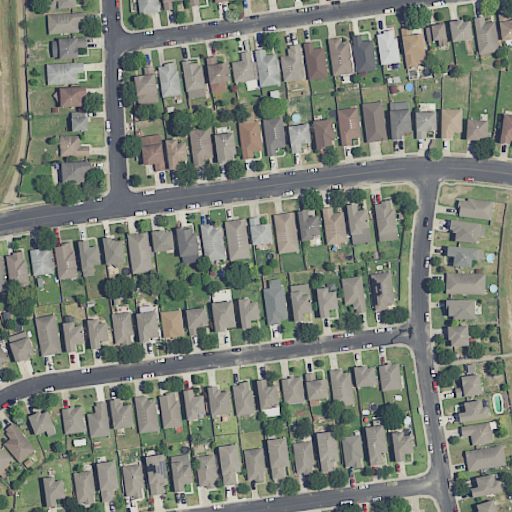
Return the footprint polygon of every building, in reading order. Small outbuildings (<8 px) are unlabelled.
[(47,0),(47,9),(76,8),(76,0),(47,0)] [(137,0),(139,14),(159,13),(157,0),(137,0)] [(162,0),(164,10),(174,9),(173,1),(183,0),(182,0),(162,0)] [(85,22),(85,13),(48,15),(48,33),(78,32),(78,22),(85,22)] [(498,53),(496,22),(485,22),(484,17),(475,17),(477,54),(498,53)] [(472,39),(469,19),(449,22),(452,42),(472,39)] [(511,20),(500,21),(501,40),(511,39),(511,20)] [(427,41),(438,41),(438,47),(447,46),(445,24),(425,25),(427,41)] [(423,33),(412,34),(412,27),(402,28),(405,66),(426,64),(423,33)] [(399,63),(396,31),(377,33),(380,64),(399,63)] [(357,73),(376,70),(372,40),(362,42),(361,35),(352,36),(357,73)] [(86,47),(86,38),(52,39),(52,59),(79,58),(78,48),(86,47)] [(350,39),(329,40),(331,75),(352,74),(350,39)] [(328,77),(323,47),(313,49),(312,42),(303,44),(309,80),(328,77)] [(280,57),(283,81),(304,79),(300,44),(287,46),(288,56),(280,57)] [(266,55),(265,49),(254,51),(261,87),(281,84),(275,54),(266,55)] [(234,83),(256,80),(252,51),(241,52),(242,61),(232,62),(234,83)] [(227,62),(217,64),(216,56),(206,58),(212,94),(226,92),(225,83),(230,82),(227,62)] [(78,73),(84,73),(84,62),(47,64),(47,84),(78,83),(78,73)] [(205,97),(203,62),(184,63),(186,98),(205,97)] [(176,63),(158,66),(162,98),(181,95),(176,63)] [(135,76),(136,104),(157,103),(155,66),(144,67),(144,76),(135,76)] [(83,106),(83,97),(87,97),(87,87),(60,88),(60,107),(83,106)] [(367,143),(387,141),(382,101),(362,104),(367,143)] [(338,110),(341,146),(352,145),(351,139),(360,138),(357,107),(338,110)] [(462,110),(441,109),(441,138),(452,138),(452,132),(462,133),(462,110)] [(403,133),(411,132),(410,110),(390,111),(391,140),(403,140),(403,133)] [(426,131),(436,131),(436,111),(416,112),(416,139),(426,139),(426,131)] [(257,113),(239,115),(243,159),(253,158),(253,152),(261,151),(257,113)] [(511,139),(511,114),(504,113),(499,142),(511,144),(511,139)] [(87,118),(71,118),(72,132),(88,131),(87,118)] [(284,148),(283,118),(264,119),(266,156),(276,156),(275,148),(284,148)] [(334,148),(333,119),(314,120),(315,148),(334,148)] [(467,139),(487,140),(488,120),(467,119),(467,139)] [(288,127),(292,153),(302,151),(301,144),(311,143),(309,124),(288,127)] [(204,165),(204,159),(213,158),(210,128),(189,130),(193,166),(204,165)] [(217,162),(236,160),(234,132),(215,134),(217,162)] [(154,164),(155,172),(166,170),(160,134),(140,137),(144,165),(154,164)] [(89,156),(90,146),(80,146),(81,136),(61,135),(61,156),(89,156)] [(186,139),(166,141),(169,170),(179,169),(179,162),(188,161),(186,139)] [(62,162),(63,183),(86,182),(85,173),(91,173),(91,161),(62,162)] [(457,216),(491,219),(493,202),(459,198),(457,216)] [(394,202),(376,202),(377,241),(396,240),(394,202)] [(370,243),(368,209),(357,210),(357,204),(348,205),(351,244),(370,243)] [(323,208),(326,244),(347,242),(344,212),(333,213),(332,207),(323,208)] [(321,237),(318,216),(308,217),(307,210),(298,212),(301,240),(321,237)] [(278,254),(298,252),(295,213),(274,214),(278,254)] [(252,244),(272,243),(271,224),(260,224),(259,218),(250,218),(252,244)] [(250,258),(245,219),(224,222),(230,260),(250,258)] [(454,242),(477,243),(478,236),(485,237),(486,224),(450,221),(450,231),(455,232),(454,242)] [(222,224),(201,226),(204,261),(225,259),(222,224)] [(198,263),(196,226),(178,227),(179,264),(198,263)] [(174,250),(172,230),(152,232),(154,252),(174,250)] [(131,273),(152,272),(151,257),(149,233),(128,234),(131,273)] [(104,237),(105,265),(125,264),(123,240),(115,241),(114,237),(104,237)] [(93,265),(101,264),(98,246),(89,247),(88,240),(78,242),(84,277),(95,275),(93,265)] [(57,279),(75,279),(74,244),(55,245),(57,279)] [(29,251),(33,276),(54,273),(50,247),(29,251)] [(471,267),(472,260),(483,260),(483,248),(447,247),(447,256),(454,257),(453,267),(471,267)] [(28,284),(25,252),(6,254),(10,286),(28,284)] [(388,304),(394,304),(391,272),(371,274),(374,311),(389,309),(388,304)] [(485,274),(446,273),(446,293),(485,294),(485,274)] [(344,305),(353,304),(354,313),(365,312),(362,276),(342,278),(344,305)] [(264,289),(267,323),(286,321),(283,279),(271,279),(272,288),(264,289)] [(291,285),(293,321),(304,320),(303,314),(311,313),(310,284),(291,285)] [(316,291),(321,319),(330,317),(329,310),(338,309),(335,288),(316,291)] [(257,299),(239,301),(242,329),(251,328),(251,320),(260,319),(257,299)] [(475,300),(447,300),(448,319),(475,318),(475,300)] [(236,329),(233,301),(212,303),(215,331),(236,329)] [(198,327),(208,326),(206,307),(187,309),(189,336),(199,335),(198,327)] [(139,343),(151,341),(151,337),(159,337),(157,311),(136,313),(139,343)] [(183,336),(182,311),(162,312),(163,337),(183,336)] [(114,344),(133,344),(132,312),(113,313),(114,344)] [(36,317),(40,356),(60,354),(56,315),(36,317)] [(99,323),(98,319),(88,320),(90,349),(100,348),(100,341),(109,341),(107,322),(99,323)] [(82,323),(63,325),(66,352),(76,351),(75,344),(84,343),(82,323)] [(468,326),(448,326),(449,346),(469,346),(468,326)] [(10,343),(16,362),(35,356),(29,337),(10,343)] [(0,367),(9,363),(0,345),(0,367)] [(378,366),(382,392),(402,388),(398,363),(378,366)] [(374,366),(354,368),(356,387),(376,386),(374,366)] [(354,404),(350,369),(330,372),(333,406),(354,404)] [(461,376),(462,388),(455,388),(456,397),(481,395),(480,375),(461,376)] [(305,402),(301,377),(281,379),(285,405),(305,402)] [(276,385),(267,386),(266,379),(256,380),(262,418),(280,415),(276,385)] [(232,385),(236,416),(254,414),(251,382),(232,385)] [(229,392),(220,392),(220,386),(209,387),(210,415),(230,414),(229,392)] [(206,417),(204,395),(194,396),(193,390),(184,390),(187,418),(206,417)] [(159,395),(163,429),(181,426),(177,393),(159,395)] [(159,431),(156,396),(135,398),(138,433),(159,431)] [(122,405),(121,399),(111,400),(114,429),(133,427),(131,405),(122,405)] [(458,413),(460,423),(487,418),(484,399),(464,403),(465,412),(458,413)] [(95,413),(87,414),(90,438),(110,436),(106,401),(94,402),(95,413)] [(61,409),(65,435),(85,431),(81,406),(61,409)] [(56,433),(47,410),(28,417),(36,435),(46,432),(47,437),(56,433)] [(4,443),(20,463),(35,450),(13,423),(4,430),(11,438),(4,443)] [(472,445),(492,443),(490,423),(461,426),(462,437),(471,436),(472,445)] [(381,451),(386,451),(384,425),(366,427),(369,466),(382,464),(381,451)] [(338,461),(335,431),(317,433),(321,472),(334,471),(333,462),(338,461)] [(412,433),(393,434),(394,462),(405,462),(404,454),(413,453),(412,433)] [(345,469),(364,466),(360,435),(341,437),(345,469)] [(271,479),(285,478),(284,467),(289,466),(286,438),(267,440),(271,479)] [(315,473),(311,441),(293,443),(296,475),(315,473)] [(240,472),(238,445),(219,447),(223,486),(237,485),(236,472),(240,472)] [(468,471),(506,465),(503,445),(465,451),(468,471)] [(0,472),(13,459),(0,446),(0,472)] [(244,450),(246,481),(265,480),(263,449),(244,450)] [(163,494),(162,486),(169,485),(164,454),(145,457),(151,496),(163,494)] [(197,456),(198,488),(216,487),(215,455),(197,456)] [(114,501),(113,490),(118,489),(115,461),(97,463),(101,502),(114,501)] [(190,462),(171,465),(174,492),(184,491),(184,485),(193,483),(190,462)] [(144,496),(141,465),(122,467),(125,498),(144,496)] [(74,473),(77,505),(95,504),(92,471),(74,473)] [(471,488),(473,498),(500,492),(496,473),(475,478),(477,487),(471,488)] [(55,481),(55,476),(44,478),(47,507),(57,506),(56,499),(65,498),(63,480),(55,481)] [(476,511),(497,511),(494,499),(475,505),(476,511)]
